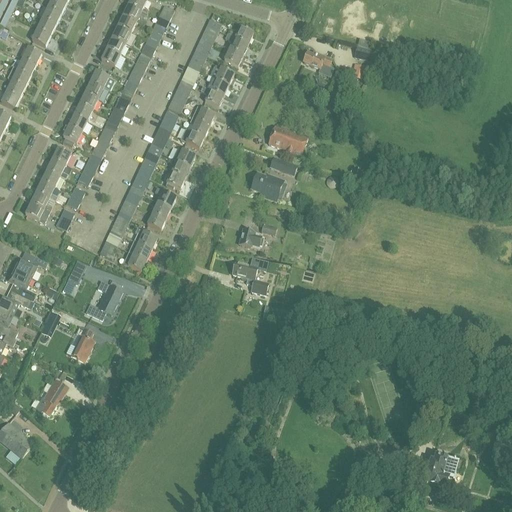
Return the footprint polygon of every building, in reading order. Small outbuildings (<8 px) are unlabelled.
[(0,12),(3,14),(8,3),(3,0),(0,5),(0,12)] [(52,0),(48,9),(62,16),(67,5),(57,0),(52,0)] [(142,0),(132,0),(129,7),(146,16),(148,13),(143,10),(147,2),(142,0)] [(5,15),(11,18),(16,7),(11,4),(5,15)] [(123,18),(136,25),(144,28),(146,23),(145,23),(148,17),(146,16),(129,7),(123,18)] [(159,19),(169,24),(175,13),(164,8),(159,19)] [(43,20),(56,27),(62,16),(48,9),(43,20)] [(0,25),(0,26),(9,31),(15,20),(11,18),(5,15),(0,25)] [(118,29),(131,36),(136,25),(123,18),(118,29)] [(152,32),(163,37),(169,24),(159,19),(152,32)] [(37,31),(51,38),(56,27),(43,20),(37,31)] [(210,21),(207,27),(220,33),(222,27),(210,21)] [(207,27),(203,36),(215,41),(220,33),(207,27)] [(112,40),(126,46),(131,36),(118,29),(112,40)] [(228,36),(249,46),(254,35),(240,29),(238,35),(230,31),(228,36)] [(9,36),(0,31),(0,38),(6,42),(9,36)] [(32,43),(46,49),(51,38),(37,31),(32,43)] [(145,46),(156,51),(163,37),(152,32),(147,43),(145,46)] [(203,36),(201,41),(213,47),(215,41),(203,36)] [(230,51),(243,57),(249,46),(228,36),(225,42),(233,45),(230,51)] [(107,51),(120,57),(126,46),(112,40),(107,51)] [(201,41),(198,47),(210,53),(210,52),(213,47),(201,41)] [(358,46),(368,50),(370,44),(360,41),(358,46)] [(145,48),(142,54),(152,59),(156,51),(145,46),(147,43),(146,43),(144,47),(145,48)] [(198,47),(195,52),(208,58),(207,59),(216,63),(219,56),(210,52),(210,53),(198,47)] [(354,60),(373,64),(375,53),(357,48),(354,60)] [(23,61),(36,68),(42,56),(29,50),(23,61)] [(102,62),(115,69),(120,57),(107,51),(102,62)] [(225,63),(238,69),(243,57),(230,51),(225,63)] [(195,52),(193,58),(205,63),(207,59),(208,58),(195,52)] [(142,54),(135,68),(145,73),(152,59),(142,54)] [(304,65),(321,71),(323,66),(329,69),(332,62),(314,55),(313,58),(308,55),(304,65)] [(193,58),(190,63),(203,69),(205,63),(193,58)] [(18,72),(31,79),(36,68),(23,61),(18,72)] [(190,63),(188,69),(200,74),(203,69),(190,63)] [(354,75),(362,80),(369,69),(361,64),(354,75)] [(130,78),(140,83),(145,73),(135,68),(130,78)] [(188,69),(184,77),(196,83),(200,74),(188,69)] [(31,79),(18,72),(13,70),(8,81),(12,83),(26,90),(31,79)] [(216,82),(229,88),(234,76),(221,70),(216,81),(216,82)] [(91,84),(104,90),(109,80),(96,73),(91,84)] [(184,77),(181,83),(194,88),(195,85),(196,83),(184,77)] [(124,90),(134,95),(140,83),(130,78),(124,90)] [(211,92),(224,98),(229,88),(216,82),(216,81),(209,78),(207,83),(214,86),(211,92)] [(7,94),(20,100),(26,90),(12,83),(7,94)] [(181,83),(179,88),(191,94),(192,90),(195,91),(197,86),(195,85),(194,88),(181,83)] [(86,95),(99,101),(104,90),(91,84),(86,95)] [(179,88),(176,93),(188,99),(191,94),(179,88)] [(205,104),(219,110),(224,98),(211,92),(203,89),(201,93),(208,97),(205,104)] [(121,95),(132,100),(134,95),(124,90),(121,95)] [(173,99),(186,104),(188,99),(176,93),(173,99)] [(1,105),(15,112),(20,100),(7,94),(1,105)] [(80,106),(93,113),(99,101),(86,95),(80,106)] [(115,109),(125,114),(132,100),(121,95),(115,109)] [(171,104),(183,110),(185,106),(186,104),(173,99),(171,104)] [(168,110),(180,116),(183,110),(171,104),(168,110)] [(75,117),(88,124),(93,113),(80,106),(75,117)] [(107,124),(118,128),(125,114),(115,109),(107,124)] [(192,120),(210,128),(215,117),(198,109),(192,120)] [(0,127),(6,130),(11,119),(0,113),(0,127)] [(167,113),(164,119),(177,124),(179,119),(167,113)] [(69,128),(83,134),(88,124),(75,117),(69,128)] [(164,119),(162,124),(174,130),(177,124),(164,119)] [(191,133),(205,140),(210,128),(192,120),(190,125),(194,127),(191,133)] [(104,131),(114,136),(118,128),(107,124),(104,131)] [(162,124),(159,129),(172,135),(174,130),(162,124)] [(64,139),(77,146),(83,134),(69,128),(64,139)] [(159,129),(157,135),(169,141),(169,140),(171,141),(173,137),(171,137),(172,135),(159,129)] [(269,146),(296,157),(293,165),(299,168),(312,157),(305,150),(308,141),(275,129),(269,146)] [(97,145),(108,150),(114,136),(104,131),(97,145)] [(186,145),(199,151),(205,140),(191,133),(186,131),(180,142),(186,145)] [(157,135),(154,140),(166,146),(169,141),(157,135)] [(154,140),(151,146),(164,151),(166,146),(154,140)] [(74,145),(65,141),(63,146),(72,150),(74,145)] [(166,146),(166,147),(171,149),(174,143),(169,141),(166,146)] [(92,155),(102,161),(108,150),(97,145),(92,155)] [(151,146),(149,152),(161,157),(164,151),(151,146)] [(173,162),(191,170),(196,158),(178,150),(173,162)] [(58,151),(53,161),(66,167),(71,157),(58,151)] [(145,160),(157,166),(160,160),(158,160),(159,157),(161,158),(161,157),(149,152),(145,160)] [(86,167),(96,173),(102,161),(92,155),(86,167)] [(145,160),(142,166),(155,171),(157,166),(145,160)] [(271,169),(294,178),(298,168),(274,160),(271,169)] [(53,161),(47,172),(61,179),(66,182),(69,177),(63,174),(66,167),(53,161)] [(172,175),(185,181),(191,170),(173,162),(171,166),(175,168),(172,175)] [(142,166),(140,171),(152,177),(155,171),(142,166)] [(83,172),(94,178),(96,173),(86,167),(83,172)] [(352,170),(351,176),(356,177),(367,179),(369,171),(358,168),(358,171),(352,170)] [(140,171),(137,176),(149,182),(152,177),(140,171)] [(47,172),(42,183),(55,190),(61,179),(47,172)] [(78,184),(88,189),(94,178),(83,172),(78,184)] [(167,186),(180,192),(185,181),(172,175),(167,186)] [(137,176),(134,182),(147,188),(149,182),(137,176)] [(268,177),(267,179),(258,176),(252,192),(262,196),(261,198),(276,204),(277,202),(282,204),(288,187),(283,185),(284,183),(268,177)] [(134,182),(132,187),(144,193),(147,188),(134,182)] [(42,183),(37,194),(50,201),(56,204),(58,199),(52,196),(55,190),(42,183)] [(132,187),(129,193),(142,199),(144,193),(132,187)] [(70,200),(81,205),(86,195),(75,189),(70,200)] [(158,205),(171,211),(177,199),(158,190),(155,195),(161,198),(158,205)] [(129,193),(125,202),(138,207),(142,199),(129,193)] [(31,205),(50,215),(52,210),(47,207),(50,201),(37,194),(31,205)] [(67,206),(77,211),(81,205),(70,200),(67,206)] [(125,202),(123,207),(135,213),(138,207),(125,202)] [(26,217),(45,226),(50,215),(31,205),(26,217)] [(153,216),(166,222),(171,211),(158,205),(153,216)] [(123,207),(120,213),(133,218),(135,213),(123,207)] [(62,217),(72,222),(75,217),(64,212),(62,217)] [(120,213),(118,218),(130,224),(133,218),(120,213)] [(148,227),(161,233),(166,222),(153,216),(148,227)] [(56,228),(67,233),(72,222),(62,217),(56,228)] [(118,218),(115,223),(127,229),(130,224),(118,218)] [(115,223),(113,229),(125,234),(127,229),(115,223)] [(261,235),(275,238),(277,230),(264,226),(261,235)] [(113,229),(110,235),(122,240),(125,234),(113,229)] [(134,243),(152,252),(158,241),(137,231),(135,236),(137,236),(134,243)] [(257,251),(259,252),(259,250),(261,251),(264,240),(262,239),(263,237),(255,235),(244,232),(240,247),(251,250),(257,251)] [(110,235),(106,243),(118,249),(123,252),(126,247),(120,244),(122,240),(110,235)] [(103,249),(115,255),(118,249),(106,243),(103,249)] [(128,254),(147,263),(152,252),(134,243),(133,243),(128,254)] [(100,254),(113,260),(115,255),(103,249),(100,254)] [(123,265),(142,274),(147,263),(128,254),(123,265)] [(60,268),(62,263),(55,259),(52,265),(60,268)] [(14,272),(32,281),(38,269),(20,260),(14,272)] [(251,294),(266,298),(270,285),(255,282),(258,272),(267,274),(269,264),(253,260),(250,268),(236,265),(233,277),(248,281),(246,286),(252,288),(251,294)] [(38,267),(46,271),(48,266),(41,262),(38,267)] [(19,297),(34,304),(37,298),(26,292),(32,281),(14,272),(8,283),(22,290),(19,297)] [(82,278),(73,273),(68,283),(77,287),(82,278)] [(96,317),(103,321),(106,314),(111,317),(123,294),(120,293),(123,288),(121,287),(123,282),(115,278),(110,288),(102,284),(98,291),(106,296),(99,311),(96,317)] [(35,305),(34,304),(19,297),(15,304),(2,297),(0,300),(0,310),(13,318),(19,306),(31,312),(35,305)] [(263,323),(300,330),(302,321),(303,314),(293,312),(293,314),(289,313),(289,312),(284,311),(277,309),(276,314),(265,312),(263,323)] [(0,334),(6,337),(21,345),(22,342),(18,340),(15,339),(18,334),(8,329),(13,318),(0,310),(0,325),(4,327),(0,334)] [(52,314),(47,325),(56,329),(61,318),(52,314)] [(71,359),(85,365),(95,344),(91,342),(94,335),(84,330),(83,330),(80,329),(76,335),(81,338),(77,347),(75,345),(73,349),(76,350),(71,359)] [(0,342),(0,357),(1,357),(6,346),(13,349),(15,345),(19,347),(21,345),(6,337),(2,344),(0,342)] [(42,414),(50,418),(58,404),(60,405),(69,391),(56,383),(45,401),(43,400),(35,411),(41,415),(42,414)] [(14,403),(17,398),(12,395),(9,400),(14,403)] [(5,409),(16,418),(21,411),(11,402),(8,401),(3,407),(6,409),(5,409)] [(411,419),(414,431),(424,428),(421,416),(411,419)] [(0,436),(0,442),(22,461),(34,446),(9,425),(0,436)] [(492,454),(509,459),(511,450),(511,433),(510,433),(508,439),(497,436),(492,454)] [(427,491),(443,496),(444,491),(446,492),(446,490),(451,492),(452,491),(454,484),(453,483),(456,473),(460,474),(464,463),(455,460),(454,463),(436,458),(436,459),(433,458),(432,463),(431,463),(428,474),(425,485),(428,487),(427,491)]
